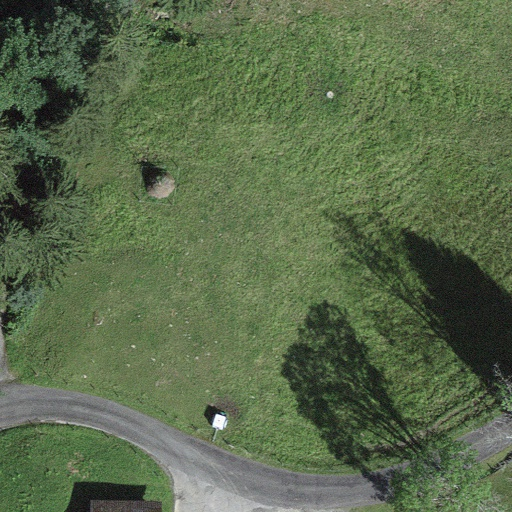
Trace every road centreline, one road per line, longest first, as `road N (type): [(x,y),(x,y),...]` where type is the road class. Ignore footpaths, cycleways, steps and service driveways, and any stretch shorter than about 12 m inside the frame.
road 1 (unclassified): [(511,422),(413,474),(364,488),(315,489),(263,482),(88,410),(0,409)]
road 2 (track): [(0,286),(39,60),(93,0)]
